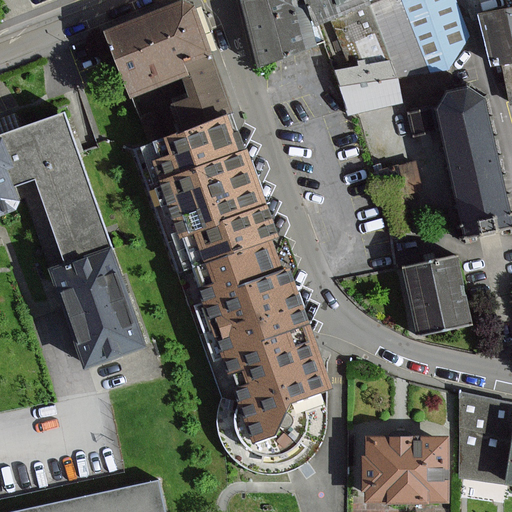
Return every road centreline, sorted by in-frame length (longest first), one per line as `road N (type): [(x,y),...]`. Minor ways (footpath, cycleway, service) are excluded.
road 1 (residential): [(221,0),(300,233),(333,303),(369,334),(409,352),(511,375)]
road 2 (residential): [(128,0),(0,49)]
